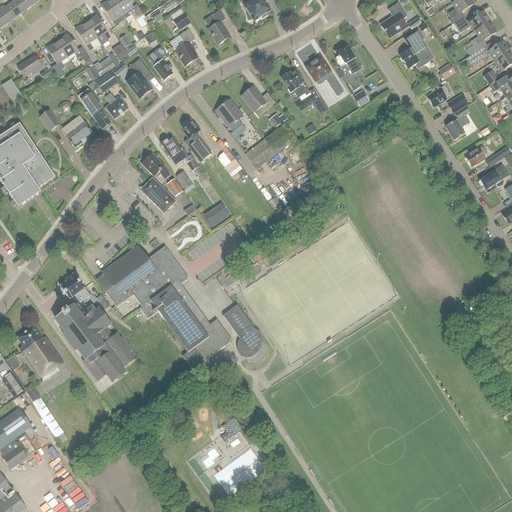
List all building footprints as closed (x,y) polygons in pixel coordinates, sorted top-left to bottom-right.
[(26,12),(17,0),(13,0),(15,2),(5,9),(13,21),(26,12)] [(17,0),(26,12),(40,2),(38,0),(17,0)] [(122,16),(112,0),(111,0),(101,7),(116,29),(120,26),(116,20),(122,16)] [(126,0),(112,0),(122,16),(125,20),(132,16),(136,22),(144,16),(137,6),(132,9),(126,0)] [(173,0),(172,0),(163,7),(166,12),(177,5),(173,0)] [(250,0),(244,4),(255,21),(271,11),(264,0),(250,0)] [(427,0),(424,2),(428,8),(436,3),(434,0),(427,0)] [(473,5),(470,0),(458,0),(452,5),(455,10),(447,15),(450,19),(448,21),(452,26),(453,25),(463,18),(460,14),(473,5)] [(379,26),(388,39),(406,28),(401,20),(406,17),(397,3),(388,9),(393,17),(379,26)] [(0,12),(0,29),(0,30),(13,21),(5,9),(3,7),(0,9),(0,10),(1,12),(0,12)] [(435,14),(431,8),(426,11),(429,18),(435,14)] [(173,22),(180,32),(191,25),(184,15),(181,10),(170,17),(173,22)] [(208,31),(218,46),(229,38),(220,24),(225,20),(219,11),(211,17),(204,22),(209,30),(208,31)] [(463,18),(453,25),(460,34),(471,27),(475,33),(490,23),(483,12),(466,23),(463,18)] [(96,39),(101,47),(108,42),(107,41),(110,39),(96,17),(86,24),(96,39)] [(407,25),(411,31),(421,25),(417,18),(407,25)] [(490,23),(475,33),(478,38),(470,43),(472,47),(466,51),(469,57),(476,53),(486,46),(483,41),(496,33),(490,23)] [(93,50),(95,50),(101,47),(96,39),(86,24),(75,31),(86,46),(90,52),(93,50)] [(448,37),(444,30),(439,34),(443,40),(448,37)] [(176,53),(185,68),(198,60),(194,55),(195,54),(189,44),(195,41),(189,31),(179,37),(185,47),(176,53)] [(410,50),(400,57),(408,70),(415,65),(417,69),(424,65),(423,63),(432,58),(432,57),(422,42),(424,41),(417,31),(404,40),(410,50)] [(57,43),(67,59),(74,54),(78,60),(81,58),(86,66),(90,62),(81,49),(77,52),(67,36),(57,43)] [(131,45),(125,36),(118,41),(124,49),(131,45)] [(487,52),(494,63),(509,53),(502,42),(487,52)] [(61,63),(67,59),(57,43),(47,50),(57,65),(52,69),(60,80),(65,77),(61,71),(65,69),(61,63)] [(120,45),(112,51),(120,63),(128,57),(120,45)] [(137,52),(133,46),(125,51),(129,57),(137,52)] [(341,48),(334,52),(336,56),(336,55),(338,57),(337,58),(335,59),(339,67),(345,64),(351,75),(360,70),(354,59),(347,46),(341,49),(341,48)] [(153,69),(164,82),(173,75),(163,62),(169,58),(161,48),(147,59),(154,68),(153,69)] [(486,55),(482,49),(470,57),(473,63),(486,55)] [(511,57),(509,53),(494,63),(501,73),(511,65),(511,57)] [(35,58),(17,69),(24,79),(30,75),(31,76),(42,69),(35,58)] [(144,79),(150,74),(140,60),(129,69),(135,76),(127,83),(140,100),(153,90),(144,79)] [(342,94),(320,60),(312,65),(308,65),(307,68),(306,69),(316,86),(324,81),(335,98),(342,94)] [(114,68),(110,62),(101,68),(98,63),(93,66),(100,77),(114,68)] [(86,72),(93,81),(99,77),(92,67),(86,72)] [(40,75),(44,81),(54,74),(50,68),(40,75)] [(451,68),(440,74),(443,79),(454,73),(451,68)] [(329,112),(315,90),(310,93),(297,72),(290,76),(289,75),(287,76),(286,75),(284,77),(284,78),(282,80),(288,89),(288,90),(290,94),(293,92),(298,99),(299,99),(306,109),(312,105),(320,117),(329,112)] [(498,81),(492,72),(484,77),(490,86),(498,81)] [(505,99),(510,95),(511,93),(511,78),(505,83),(502,79),(489,87),(493,94),(499,90),(505,99)] [(9,79),(0,85),(9,101),(19,96),(9,79)] [(101,79),(95,84),(101,92),(107,87),(101,79)] [(414,93),(417,97),(431,88),(429,85),(414,93)] [(432,95),(426,98),(433,108),(446,100),(445,99),(449,96),(447,93),(444,87),(439,90),(437,87),(430,92),(432,95)] [(254,88),(242,97),(255,113),(262,107),(265,111),(274,104),(267,94),(261,98),(254,88)] [(87,91),(78,98),(91,117),(92,117),(102,131),(111,124),(87,91)] [(369,102),(362,91),(352,97),(359,109),(369,102)] [(511,93),(510,95),(505,99),(503,99),(503,100),(504,100),(506,104),(508,104),(510,107),(504,112),(508,118),(511,115),(511,93)] [(105,108),(115,120),(128,110),(119,98),(115,101),(110,94),(105,98),(110,104),(105,108)] [(461,96),(447,104),(453,114),(467,105),(461,96)] [(229,102),(216,112),(232,133),(242,126),(238,121),(242,119),(229,102)] [(376,102),(368,107),(372,113),(380,108),(376,102)] [(445,128),(454,142),(465,135),(461,129),(469,124),(464,117),(469,114),(465,108),(455,114),(458,119),(445,128)] [(49,133),(59,126),(49,112),(39,120),(49,133)] [(278,118),(276,115),(268,120),(275,129),(286,121),(282,115),(278,118)] [(63,134),(65,137),(66,137),(67,138),(67,139),(75,150),(93,136),(85,125),(79,118),(62,131),(63,133),(63,134)] [(184,133),(192,143),(195,141),(198,144),(201,141),(202,143),(205,141),(198,133),(201,132),(195,125),(194,126),(190,121),(181,127),(185,132),(184,133)] [(316,131),(312,125),(305,129),(309,136),(316,131)] [(40,194),(37,189),(53,179),(19,127),(0,139),(0,183),(17,209),(40,194)] [(279,130),(246,155),(257,170),(291,145),(279,130)] [(168,140),(161,145),(166,154),(166,155),(167,157),(169,158),(170,159),(175,166),(184,160),(187,158),(187,157),(182,150),(180,151),(180,150),(172,138),(170,140),(168,141),(168,140)] [(222,168),(233,160),(219,142),(209,150),(222,168)] [(465,158),(471,168),(484,160),(482,157),(487,154),(482,147),(478,150),(465,158)] [(500,152),(485,162),(489,168),(504,158),(500,152)] [(151,156),(142,165),(157,179),(160,175),(164,181),(170,177),(164,168),(165,168),(159,162),(158,163),(151,156)] [(192,160),(186,164),(192,172),(193,171),(197,169),(192,160)] [(489,193),(489,192),(503,183),(499,177),(506,172),(502,166),(479,180),(485,189),(484,190),(487,194),(489,193)] [(184,173),(176,178),(184,190),(192,185),(184,173)] [(152,179),(140,191),(164,215),(176,202),(152,179)] [(174,181),(167,185),(175,198),(182,193),(174,181)] [(229,217),(221,205),(204,217),(211,228),(229,217)] [(193,206),(185,212),(188,217),(197,211),(193,206)] [(509,212),(502,217),(507,225),(511,221),(511,209),(508,212),(509,212)] [(104,276),(99,280),(106,291),(117,306),(134,293),(143,307),(140,309),(140,310),(148,320),(153,316),(154,315),(155,315),(158,312),(187,353),(184,355),(182,357),(195,374),(197,373),(202,368),(200,365),(204,362),(232,342),(217,321),(210,326),(178,282),(185,277),(165,249),(148,261),(138,247),(103,273),(105,276),(104,276)] [(72,299),(75,303),(80,299),(83,302),(90,297),(74,275),(67,281),(68,282),(61,288),(62,290),(61,290),(64,294),(65,293),(70,300),(72,299)] [(237,283),(234,280),(225,286),(227,290),(237,283)] [(102,295),(97,299),(105,310),(110,307),(102,295)] [(80,299),(75,303),(77,306),(74,308),(70,310),(66,306),(56,314),(59,318),(56,321),(66,335),(64,336),(76,352),(78,350),(90,365),(88,367),(99,382),(107,376),(113,384),(127,373),(123,369),(137,359),(125,343),(123,344),(116,336),(114,338),(106,329),(111,325),(100,310),(96,313),(93,309),(90,311),(80,299)] [(237,306),(222,316),(240,341),(240,342),(239,346),(239,349),(240,353),(242,356),(245,357),(249,357),(252,355),(255,352),(257,349),(259,346),(259,342),(259,339),(258,335),(256,332),(237,306)] [(22,353),(43,383),(59,372),(57,368),(63,364),(45,338),(43,340),(34,327),(18,339),(26,351),(22,353)] [(0,387),(4,384),(13,398),(24,390),(0,355),(0,387)] [(12,356),(4,361),(11,371),(18,367),(12,356)] [(33,388),(25,393),(55,439),(63,434),(33,388)] [(133,423),(122,409),(114,415),(125,429),(133,423)] [(0,425),(0,450),(32,428),(21,411),(0,425)] [(234,420),(223,428),(227,434),(221,439),(225,443),(234,436),(235,436),(239,433),(249,447),(252,445),(234,420)] [(25,435),(16,441),(28,457),(37,451),(25,435)] [(3,458),(2,459),(10,470),(27,458),(14,441),(2,450),(6,456),(3,458)] [(0,511),(20,511),(25,509),(0,473),(0,511)] [(72,487),(86,509),(95,503),(81,482),(72,487)]
